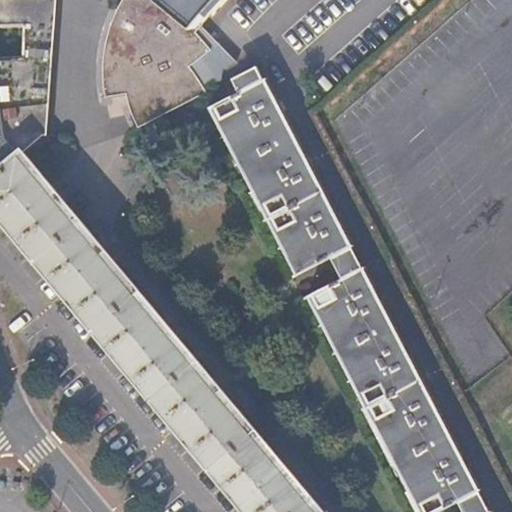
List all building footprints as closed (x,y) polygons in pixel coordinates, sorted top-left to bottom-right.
[(0,0),(0,171),(18,156),(43,136),(56,6),(56,0),(0,0)] [(129,0),(127,2),(122,11),(108,42),(104,64),(105,93),(105,101),(128,97),(137,118),(207,91),(192,65),(214,49),(199,34),(201,26),(168,0),(129,0)] [(168,0),(201,26),(224,0),(168,0)] [(492,511),(266,78),(207,109),(416,511),(492,511)] [(0,215),(55,282),(248,511),(316,511),(18,156),(0,171),(0,215)]
